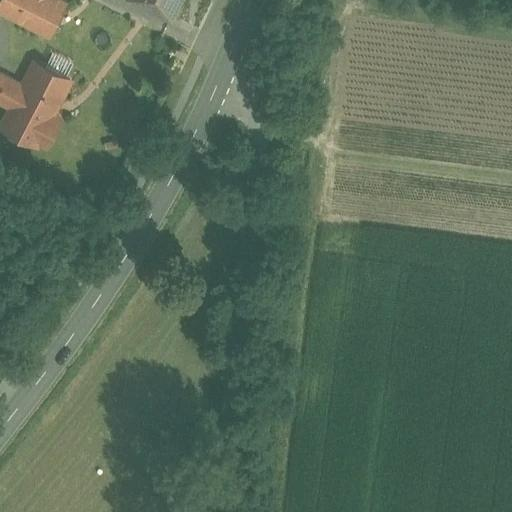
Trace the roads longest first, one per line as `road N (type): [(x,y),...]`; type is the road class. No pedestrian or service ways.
road 1 (unclassified): [(220,77),(258,123),(214,511)]
road 2 (tertiary): [(220,77),(115,273),(0,432)]
